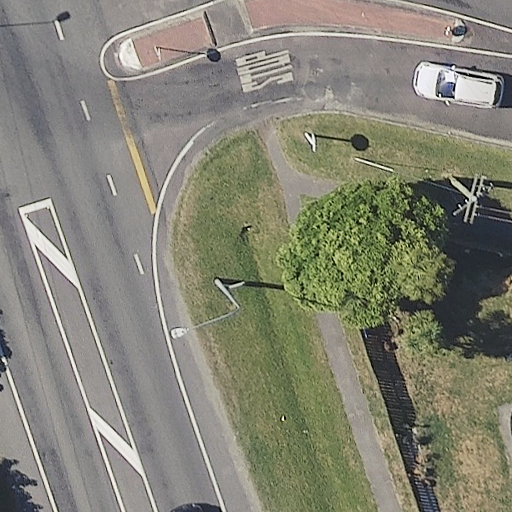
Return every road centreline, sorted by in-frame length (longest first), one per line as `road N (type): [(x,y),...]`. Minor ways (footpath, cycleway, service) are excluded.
road 1 (residential): [(0,76),(322,6),(511,46)]
road 2 (primary): [(0,115),(133,511)]
